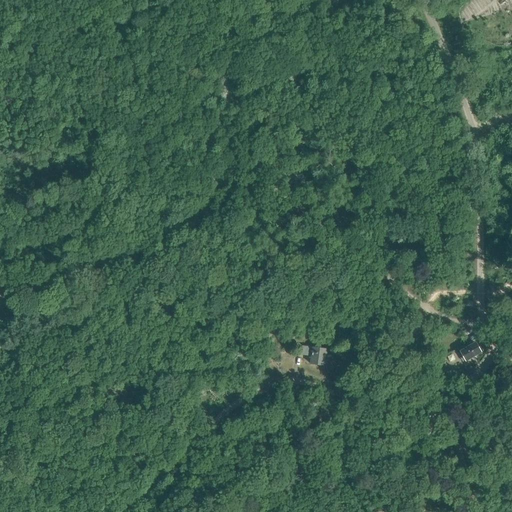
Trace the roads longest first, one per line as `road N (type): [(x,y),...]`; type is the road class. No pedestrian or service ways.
road 1 (unknown): [(412,10),(405,119),(421,229),(409,345),(436,437),(434,511)]
road 2 (unclassified): [(141,511),(261,391),(300,389),(423,422),(483,366),(491,343)]
road 3 (unclassified): [(491,343),(482,325),(473,138),(423,0)]
road 4 (track): [(483,366),(504,511)]
